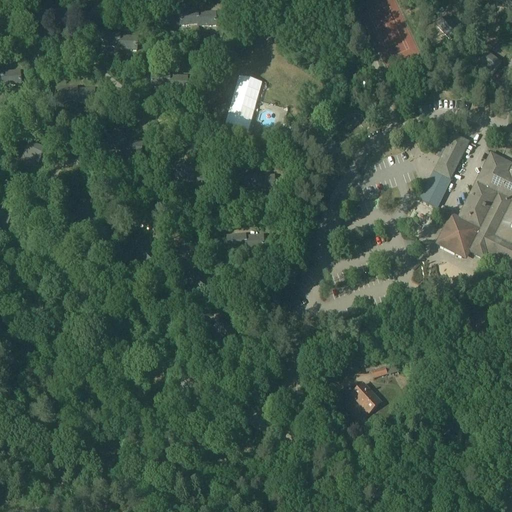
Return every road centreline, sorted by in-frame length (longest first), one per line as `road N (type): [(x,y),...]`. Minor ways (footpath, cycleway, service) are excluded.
road 1 (unclassified): [(257,422),(79,324),(0,306)]
road 2 (track): [(0,437),(106,490),(131,511)]
road 3 (track): [(286,439),(417,511)]
